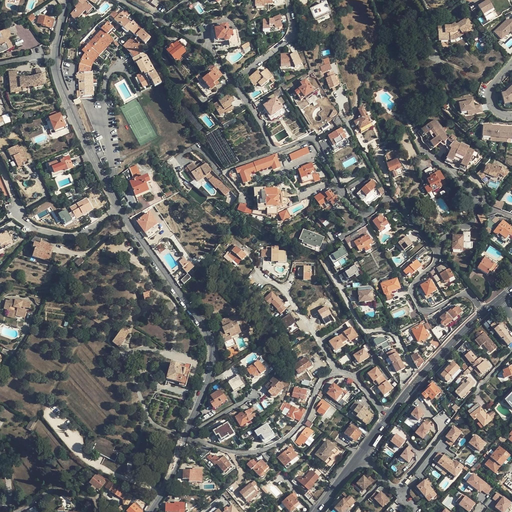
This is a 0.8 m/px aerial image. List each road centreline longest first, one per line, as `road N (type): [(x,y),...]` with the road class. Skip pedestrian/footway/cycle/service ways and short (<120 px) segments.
road 1 (residential): [(54,57),(119,208),(208,338),(210,371),(185,437)]
road 2 (residential): [(437,249),(389,201),(357,212),(311,138),(271,146),(215,60)]
road 3 (residential): [(185,437),(237,453),(266,450),(295,431),(322,383),(338,376)]
road 4 (unknown): [(416,381),(394,336),(365,327),(328,268)]
road 5 (residential): [(483,311),(464,293),(420,308),(411,288),(437,249)]
road 6 (tertiary): [(388,415),(483,311)]
road 7 (residential): [(338,376),(287,294),(255,266)]
road 8 (unknown): [(119,208),(85,234),(62,240),(29,230),(10,209)]
